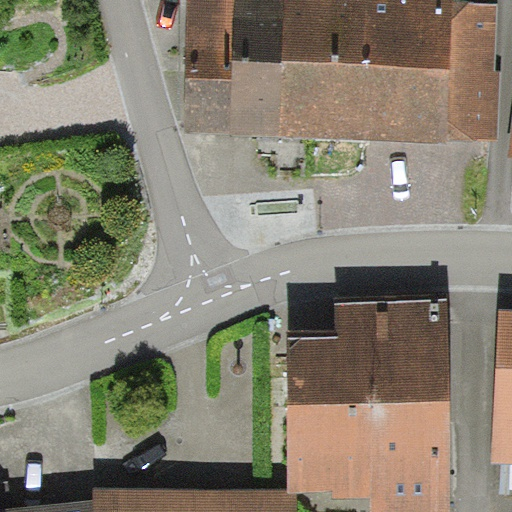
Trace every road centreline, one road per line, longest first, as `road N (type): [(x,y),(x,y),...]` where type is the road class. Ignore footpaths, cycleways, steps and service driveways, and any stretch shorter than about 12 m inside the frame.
road 1 (residential): [(209,299),(118,0)]
road 2 (residential): [(511,259),(366,258),(294,268),(209,299)]
road 3 (residential): [(209,299),(66,361),(0,378)]
